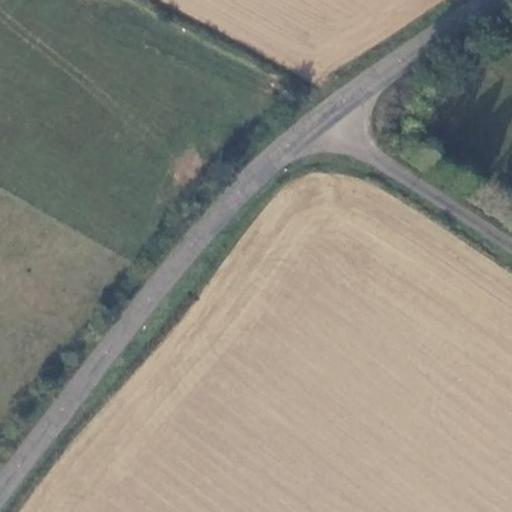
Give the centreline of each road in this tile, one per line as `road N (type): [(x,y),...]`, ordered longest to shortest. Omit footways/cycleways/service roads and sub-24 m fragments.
road 1 (unclassified): [(306,129),(186,253),(0,491)]
road 2 (unclassified): [(486,0),(337,103)]
road 3 (unclassified): [(511,248),(380,163)]
